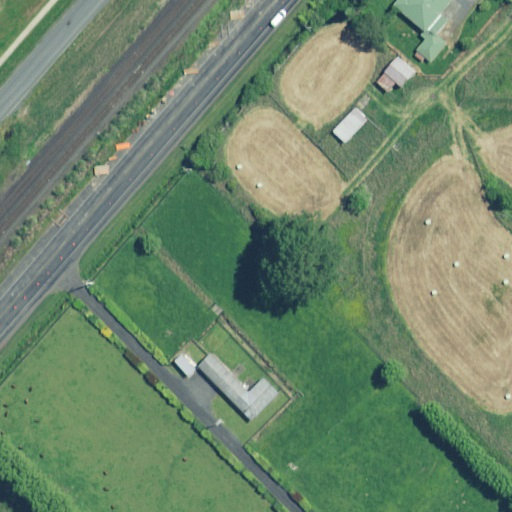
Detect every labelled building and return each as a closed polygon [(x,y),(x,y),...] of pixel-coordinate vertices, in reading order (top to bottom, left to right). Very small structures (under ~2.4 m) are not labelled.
[(430,63),(448,42),(438,33),(448,21),(460,7),(452,0),(400,0),(395,6),(423,30),(420,35),(425,40),(414,53),(422,60),(424,57),(430,63)] [(415,72),(398,57),(376,82),(388,92),(396,82),(402,88),(415,72)] [(368,119),(356,108),(334,132),(346,143),(368,119)] [(249,392),(212,354),(199,367),(252,421),(278,395),(263,379),(249,392)] [(197,368),(186,356),(175,365),(187,377),(197,368)]
